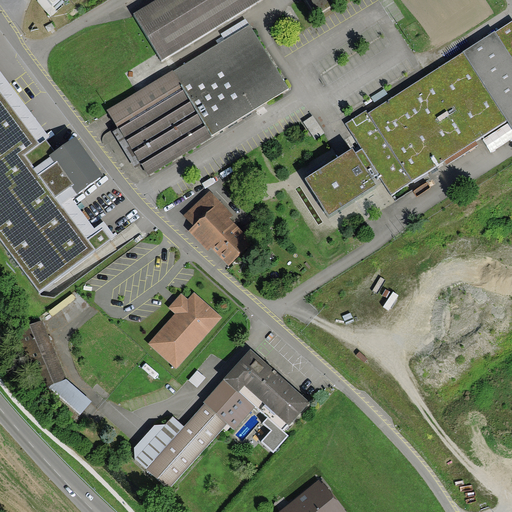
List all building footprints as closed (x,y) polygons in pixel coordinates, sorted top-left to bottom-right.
[(162,0),(133,18),(158,59),(257,0),(162,0)] [(305,0),(313,11),(330,0),(305,0)] [(345,125),(390,196),(505,123),(511,134),(511,23),(367,116),(365,113),(345,125)] [(283,89),(246,30),(109,115),(146,174),(283,89)] [(0,96),(0,246),(38,296),(94,254),(59,207),(74,196),(48,161),(33,172),(23,159),(39,148),(0,96)] [(74,196),(97,178),(71,144),(48,161),(74,196)] [(348,156),(305,185),(327,218),(371,188),(348,156)] [(229,266),(249,247),(205,200),(184,219),(229,266)] [(149,346),(174,368),(217,321),(192,298),(186,305),(180,299),(171,309),(177,315),(149,346)] [(40,325),(27,330),(50,386),(63,380),(40,325)] [(253,407),(280,431),(307,401),(250,350),(202,402),(233,429),(253,407)] [(79,415),(89,404),(64,383),(49,389),(79,415)] [(131,458),(166,490),(226,425),(201,402),(181,425),(170,415),(131,458)] [(285,511),(346,511),(320,481),(285,511)]
